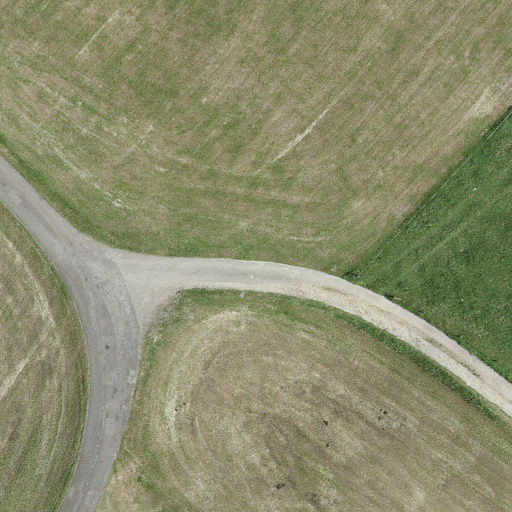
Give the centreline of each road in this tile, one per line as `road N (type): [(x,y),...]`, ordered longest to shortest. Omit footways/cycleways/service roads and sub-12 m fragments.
road 1 (track): [(93,277),(230,274),(308,283),(377,308),(511,398)]
road 2 (track): [(74,511),(106,429),(109,322),(93,277),(0,174)]
